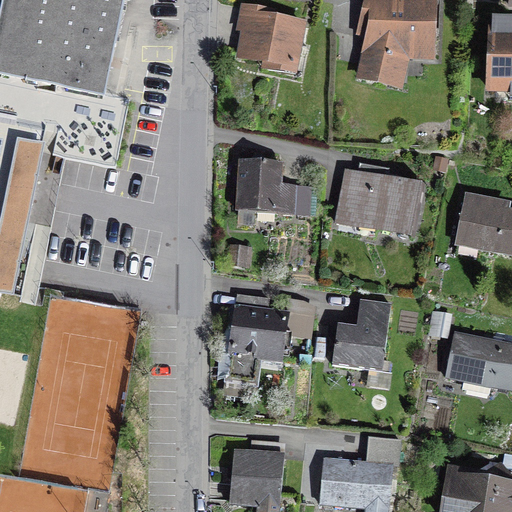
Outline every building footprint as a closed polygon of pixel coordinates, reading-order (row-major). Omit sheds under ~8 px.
[(0,0),(0,74),(104,95),(123,0),(0,0)] [(373,24),(360,78),(399,87),(408,48),(431,49),(433,0),(367,0),(363,22),(373,24)] [(243,8),(240,23),(247,25),(241,58),(297,68),(304,28),(270,21),(272,14),(243,8)] [(511,34),(492,33),(489,91),(510,92),(510,89),(511,89),(511,34)] [(241,163),(238,213),(292,216),(294,187),(280,187),(281,165),(241,163)] [(389,171),(360,166),(357,180),(346,180),(343,217),(377,224),(376,228),(413,235),(422,188),(387,181),(389,171)] [(467,198),(457,247),(459,247),(460,239),(480,243),(479,249),(511,255),(511,214),(497,211),(499,204),(467,198)] [(231,248),(229,265),(244,267),(246,250),(231,248)] [(239,297),(227,378),(252,382),(256,354),(281,358),(286,322),(266,319),(269,301),(239,297)] [(332,366),(382,373),(391,306),(360,302),(357,329),(338,327),(332,366)] [(435,313),(431,335),(446,338),(450,316),(435,313)] [(511,347),(454,336),(446,377),(465,381),(464,387),(466,390),(488,395),(490,387),(511,391),(511,347)] [(279,511),(284,459),(234,454),(230,504),(257,507),(256,511),(279,511)] [(324,462),(320,504),(343,507),(344,500),(366,502),(365,511),(388,511),(393,469),(324,462)] [(449,478),(444,511),(511,511),(511,481),(489,476),(487,478),(486,484),(449,478)]
